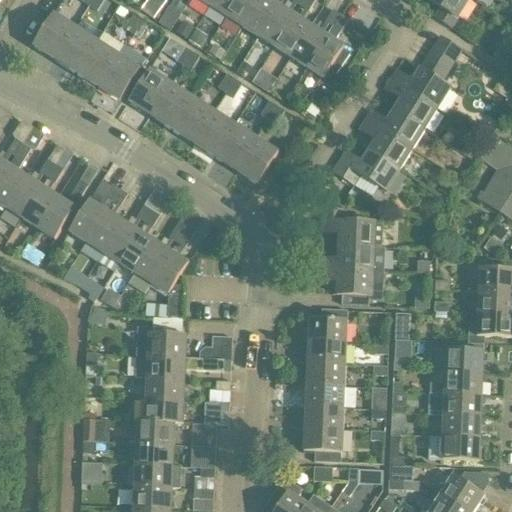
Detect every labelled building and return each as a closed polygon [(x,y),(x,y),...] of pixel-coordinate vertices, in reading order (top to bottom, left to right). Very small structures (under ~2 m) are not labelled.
[(84,0),(82,4),(89,8),(94,0),(84,0)] [(94,0),(89,8),(97,13),(105,0),(94,0)] [(160,0),(150,0),(141,13),(153,22),(166,4),(160,0)] [(196,0),(210,8),(215,0),(196,0)] [(215,0),(210,8),(226,18),(237,0),(215,0)] [(237,0),(226,18),(242,29),(260,0),(237,0)] [(258,39),(278,7),(267,0),(260,0),(242,29),(258,39)] [(301,8),(306,0),(295,0),(293,3),(301,8)] [(316,1),(314,0),(306,0),(301,8),(309,13),(316,1)] [(427,0),(427,1),(441,10),(435,20),(451,30),(470,0),(427,0)] [(258,39),(274,50),(295,17),(278,7),(258,39)] [(179,16),(169,10),(161,24),(170,30),(179,16)] [(325,24),(333,29),(340,17),(333,12),(325,24)] [(55,62),(75,30),(54,16),(33,48),(55,62)] [(133,17),(125,31),(132,36),(141,22),(133,17)] [(274,50),(291,60),(311,28),(295,17),(274,50)] [(333,29),(327,38),(306,70),(324,81),(344,49),(335,43),(349,22),(340,17),(333,29)] [(132,36),(140,40),(149,26),(141,22),(132,36)] [(194,30),(183,23),(177,33),(188,40),(194,30)] [(499,34),(510,41),(511,36),(511,30),(504,25),(499,34)] [(291,60),(306,70),(327,38),(311,28),(291,60)] [(97,43),(75,30),(55,62),(76,75),(97,43)] [(207,38),(197,31),(189,42),(200,49),(207,38)] [(76,75),(98,89),(119,57),(97,43),(76,75)] [(176,63),(184,68),(192,54),(185,49),(176,63)] [(447,74),(454,64),(433,50),(426,61),(447,74)] [(351,58),(342,52),(324,81),(332,87),(351,58)] [(192,54),(184,68),(191,73),(200,59),(192,54)] [(140,71),(119,57),(98,89),(120,103),(140,71)] [(391,82),(407,92),(437,112),(451,90),(442,84),(447,74),(426,61),(413,83),(397,72),(391,82)] [(252,68),(243,63),(239,71),(248,76),(252,68)] [(151,118),(172,86),(149,72),(129,104),(151,118)] [(218,90),(226,95),(235,81),(227,76),(218,90)] [(235,81),(226,95),(234,100),(243,86),(235,81)] [(391,82),(384,92),(400,102),(394,113),(424,132),(437,112),(407,92),(391,82)] [(191,99),(172,86),(151,118),(171,131),(191,99)] [(193,145),(214,113),(191,99),(171,131),(193,145)] [(261,117),(268,122),(277,108),(270,103),(261,117)] [(320,111),(311,105),(306,113),(315,119),(320,111)] [(277,108),(268,122),(276,127),(285,113),(277,108)] [(235,127),(214,113),(193,145),(214,159),(235,127)] [(371,113),(365,123),(412,152),(424,132),(394,113),(387,123),(371,113)] [(375,143),(368,153),(399,172),(412,152),(365,123),(359,133),(375,143)] [(236,173),(256,141),(235,127),(214,159),(236,173)] [(32,153),(36,152),(45,138),(33,130),(23,147),(15,159),(9,168),(0,182),(0,206),(5,210),(25,178),(18,173),(31,152),(32,153)] [(476,200),(499,214),(511,194),(511,152),(491,139),(478,159),(498,171),(484,194),(481,192),(476,200)] [(278,155),(256,141),(236,173),(258,187),(278,155)] [(8,154),(15,159),(23,147),(15,142),(8,154)] [(465,157),(472,161),(476,155),(469,151),(465,157)] [(333,174),(354,188),(361,176),(386,192),(399,172),(368,153),(362,164),(346,154),(333,174)] [(0,182),(9,168),(0,161),(0,182)] [(56,168),(49,163),(41,175),(48,180),(56,168)] [(64,173),(56,168),(48,180),(57,185),(64,173)] [(5,210),(22,221),(42,189),(25,178),(5,210)] [(448,198),(455,186),(447,180),(439,192),(448,198)] [(73,195),(81,200),(88,188),(80,183),(73,195)] [(105,199),(112,203),(120,191),(112,187),(105,199)] [(22,221),(37,230),(57,198),(42,189),(22,221)] [(112,203),(120,209),(128,197),(120,191),(112,203)] [(511,194),(499,214),(511,222),(511,194)] [(76,210),(67,204),(57,198),(37,230),(55,242),(76,210)] [(106,212),(90,202),(69,234),(85,245),(106,212)] [(137,219),(145,224),(153,213),(145,207),(137,219)] [(321,210),(320,235),(339,236),(338,248),(375,250),(375,248),(382,248),(383,226),(347,224),(347,212),(321,210)] [(85,245),(101,255),(122,223),(106,212),(85,245)] [(145,224),(153,229),(160,217),(153,213),(145,224)] [(101,255),(119,266),(139,234),(122,223),(101,255)] [(170,240),(178,245),(185,233),(177,228),(170,240)] [(178,245),(185,250),(193,238),(185,233),(178,245)] [(139,234),(119,266),(134,276),(155,244),(139,234)] [(495,258),(502,247),(491,240),(484,251),(495,258)] [(134,276),(151,287),(172,254),(155,244),(134,276)] [(319,260),(318,272),(384,274),(385,250),(375,250),(338,248),(338,261),(319,260)] [(189,265),(172,254),(151,287),(168,298),(167,319),(181,320),(182,288),(174,288),(189,265)] [(419,264),(419,274),(431,275),(432,265),(419,264)] [(511,272),(480,271),(479,294),(511,295),(511,272)] [(318,272),(318,283),(337,284),(336,307),(368,309),(368,305),(383,306),(384,274),(318,272)] [(435,292),(449,292),(450,283),(435,282),(435,292)] [(478,315),(511,317),(511,295),(479,294),(478,315)] [(429,303),(415,302),(414,313),(429,313),(429,303)] [(435,304),(434,313),(448,314),(449,304),(435,304)] [(348,313),(322,312),(321,322),(309,322),(308,344),(346,346),(347,323),(348,313)] [(485,346),(485,339),(511,339),(511,317),(478,315),(478,327),(473,327),(469,329),(468,346),(485,346)] [(409,343),(410,333),(411,317),(396,317),(395,342),(409,343)] [(137,330),(136,358),(186,361),(187,338),(153,336),(153,331),(137,330)] [(211,361),(231,362),(232,340),(212,339),(211,361)] [(307,366),(345,368),(346,346),(308,344),(307,366)] [(389,347),(374,347),(374,356),(389,357),(389,347)] [(434,374),(445,375),(483,376),(484,354),(435,351),(434,374)] [(185,372),(186,361),(136,358),(135,380),(147,380),(185,382),(185,372)] [(231,372),(231,362),(211,361),(186,361),(185,372),(231,374),(231,372)] [(394,363),(394,372),(408,373),(408,363),(394,363)] [(306,388),(344,389),(345,368),(307,366),(306,388)] [(374,368),(373,378),(387,378),(388,369),(374,368)] [(430,385),(430,396),(482,398),(483,376),(445,375),(444,385),(430,385)] [(147,380),(146,402),(184,404),(185,382),(147,380)] [(215,393),(230,393),(230,384),(216,383),(215,393)] [(393,384),(393,394),(407,395),(407,385),(393,384)] [(306,409),(343,411),(344,389),(306,388),(306,409)] [(386,412),(387,391),(373,390),(372,411),(386,412)] [(407,395),(393,394),(392,415),(406,416),(407,395)] [(482,398),(430,396),(429,417),(443,418),(481,419),(482,398)] [(175,426),(183,426),(184,404),(146,402),(145,424),(175,426)] [(215,405),(215,414),(229,415),(229,406),(215,405)] [(305,431),(342,432),(343,411),(306,409),(305,431)] [(386,421),(386,412),(372,411),(371,421),(386,421)] [(443,418),(442,439),(480,441),(481,419),(443,418)] [(84,422),(83,444),(96,445),(97,423),(84,422)] [(136,446),(173,447),(174,447),(175,426),(145,424),(137,424),(136,446)] [(202,426),(202,436),(216,436),(216,427),(202,426)] [(391,437),(400,438),(405,438),(406,428),(391,427),(391,437)] [(314,464),(341,465),(342,432),(305,431),(304,453),(314,454),(314,464)] [(370,443),(385,443),(385,434),(371,433),(370,443)] [(391,437),(389,468),(404,469),(404,458),(399,458),(400,438),(391,437)] [(442,439),(430,439),(429,462),(479,464),(480,441),(442,439)] [(407,463),(429,462),(428,443),(406,445),(407,463)] [(135,468),(172,469),(173,469),(174,447),(173,447),(136,446),(135,468)] [(201,458),(215,458),(216,449),(201,449),(201,458)] [(134,489),(172,491),(180,491),(181,477),(184,478),(184,472),(181,472),(181,469),(173,469),(172,469),(135,468),(134,489)] [(404,469),(389,468),(389,482),(403,483),(404,469)] [(313,483),(323,484),(323,470),(314,469),(313,483)] [(201,470),(200,479),(214,480),(215,471),(201,470)] [(323,470),(323,484),(332,484),(333,470),(323,470)] [(348,485),(358,486),(359,471),(349,471),(348,485)] [(440,497),(464,511),(475,511),(485,498),(453,477),(440,497)] [(303,511),(308,505),(298,500),(301,496),(298,495),(301,491),(283,480),(265,509),(269,511),(303,511)] [(403,493),(403,483),(389,482),(388,492),(403,493)] [(133,511),(168,511),(171,511),(172,491),(134,489),(133,511)] [(213,502),(214,492),(194,491),(193,501),(213,502)] [(464,511),(440,497),(430,511),(464,511)] [(329,511),(331,509),(313,498),(308,505),(303,511),(329,511)] [(394,511),(397,509),(385,501),(379,509),(383,511),(394,511)]
